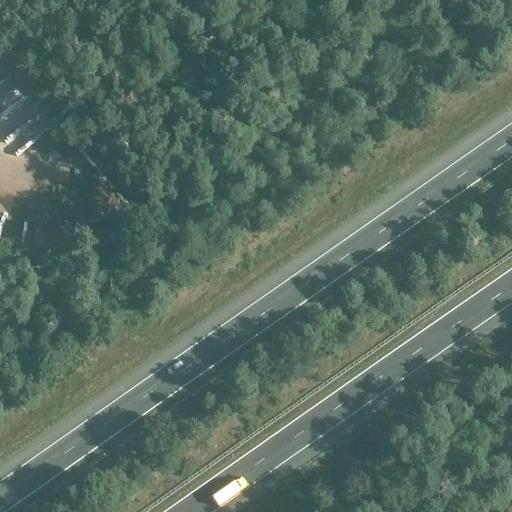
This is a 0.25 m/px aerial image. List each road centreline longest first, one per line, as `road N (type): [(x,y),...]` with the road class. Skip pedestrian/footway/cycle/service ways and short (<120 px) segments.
road 1 (motorway): [(511,140),(0,499)]
road 2 (motorway): [(195,511),(511,290)]
